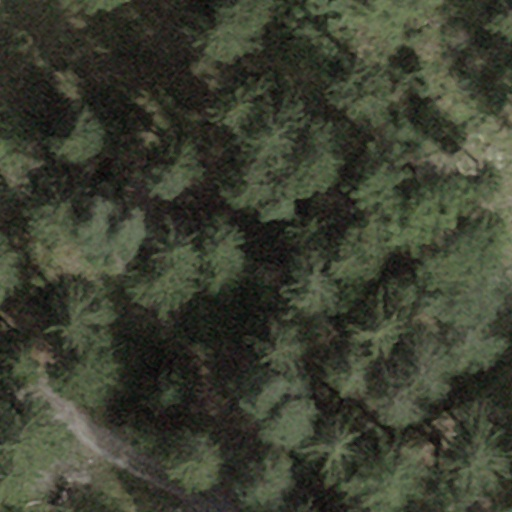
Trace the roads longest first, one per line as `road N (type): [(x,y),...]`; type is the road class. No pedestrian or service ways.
road 1 (track): [(261,511),(511,337)]
road 2 (track): [(0,364),(217,511)]
